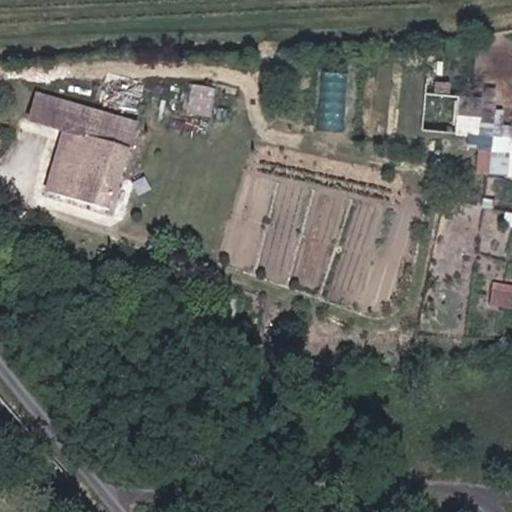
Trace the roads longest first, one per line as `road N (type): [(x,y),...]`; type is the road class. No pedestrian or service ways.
road 1 (track): [(500,0),(0,36)]
road 2 (unclassified): [(0,365),(120,511)]
